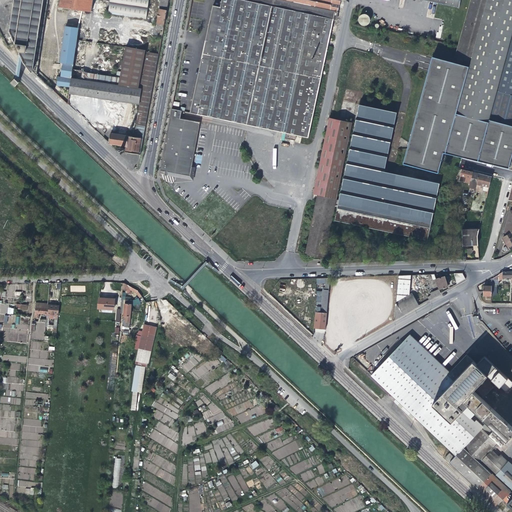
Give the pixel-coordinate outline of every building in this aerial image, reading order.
[(43,0),(14,0),(10,31),(21,55),(23,60),(24,62),(32,72),(32,71),(43,0)] [(48,0),(43,0),(32,71),(36,75),(48,0)] [(109,0),(108,14),(148,19),(150,0),(109,0)] [(222,0),(221,7),(214,6),(191,113),(241,124),(245,124),(246,125),(281,132),(279,138),(294,141),(296,135),(308,138),(335,11),(338,11),(340,0),(222,0)] [(465,66),(453,63),(439,111),(487,130),(480,161),(500,166),(509,168),(511,155),(511,0),(470,0),(457,47),(454,59),(466,62),(465,66)] [(164,25),(166,10),(158,9),(156,25),(164,25)] [(371,21),(371,19),(370,17),(369,15),(367,14),(365,14),(363,14),(362,15),(360,17),(359,18),(359,20),(360,22),(360,24),(362,25),(364,26),(366,26),(367,26),(369,24),(370,23),(371,21)] [(146,135),(156,51),(123,47),(122,56),(119,84),(72,79),(78,27),(64,26),(59,63),(62,63),(60,76),(57,76),(56,86),(69,87),(68,95),(139,103),(135,133),(146,135)] [(329,117),(352,122),(356,104),(359,104),(334,220),(425,240),(437,183),(385,172),(398,113),(362,105),(371,59),(343,53),(329,117)] [(461,158),(480,161),(487,130),(439,111),(453,63),(429,57),(403,164),(438,172),(443,152),(461,158)] [(182,111),(172,109),(160,171),(165,172),(165,175),(193,181),(195,174),(196,168),(192,167),(200,123),(180,119),(182,111)] [(313,194),(317,195),(336,199),(352,122),(329,117),(313,194)] [(139,159),(140,159),(143,138),(110,133),(109,143),(123,145),(123,149),(123,151),(125,151),(125,152),(135,154),(138,154),(138,158),(139,159)] [(460,180),(470,183),(473,172),(467,171),(462,169),(460,175),(461,175),(460,180)] [(475,187),(476,183),(478,173),(477,173),(473,172),(470,183),(469,186),(475,187)] [(484,175),(478,173),(476,183),(480,185),(480,187),(482,187),(482,190),(488,192),(491,176),(484,175)] [(324,258),(336,199),(317,195),(316,202),(311,225),(306,247),(304,254),(324,258)] [(511,210),(510,211),(504,233),(506,236),(503,238),(508,247),(511,244),(511,210)] [(298,245),(306,247),(311,225),(303,223),(298,245)] [(462,230),(463,245),(471,245),(478,244),(478,235),(479,229),(462,230)] [(502,278),(511,277),(511,271),(509,271),(502,272),(491,278),(491,281),(491,285),(495,285),(495,281),(499,280),(502,279),(502,278)] [(453,273),(456,283),(465,279),(462,273),(453,273)] [(398,275),(395,302),(406,296),(408,282),(409,275),(398,275)] [(435,278),(436,281),(438,289),(447,285),(445,279),(444,275),(435,278)] [(320,311),(320,312),(326,312),(330,277),(326,277),(325,290),(322,289),(320,311)] [(139,298),(142,297),(137,291),(124,284),(123,284),(122,290),(127,290),(126,293),(130,294),(131,291),(135,293),(139,298)] [(491,295),(491,285),(485,285),(483,285),(483,295),(491,295)] [(439,290),(427,294),(429,299),(441,295),(439,290)] [(102,291),(100,291),(99,302),(98,308),(113,309),(114,299),(107,299),(104,298),(105,293),(102,293),(102,291)] [(406,296),(395,302),(393,319),(409,310),(418,305),(415,299),(411,293),(406,296)] [(161,300),(175,313),(195,332),(201,337),(203,335),(166,300),(161,300)] [(46,314),(47,305),(47,304),(36,303),(35,308),(35,313),(46,314)] [(58,315),(59,306),(52,305),(47,305),(46,314),(46,318),(51,318),(52,314),(58,315)] [(325,328),(326,312),(320,312),(315,311),(313,327),(319,327),(325,328)] [(175,313),(172,317),(193,334),(195,332),(175,313)] [(1,314),(0,316),(0,321),(6,323),(8,316),(1,314)] [(169,320),(165,324),(174,332),(189,346),(197,338),(193,334),(172,317),(169,320)] [(132,390),(133,390),(138,391),(141,392),(145,366),(146,366),(147,362),(148,362),(157,325),(152,324),(144,323),(134,364),(136,364),(132,390)] [(170,336),(174,332),(165,324),(162,328),(170,336)] [(205,339),(206,337),(203,335),(201,337),(196,343),(199,345),(197,347),(204,353),(208,349),(212,345),(205,339)] [(447,375),(407,337),(371,375),(456,455),(481,428),(496,413),(481,399),(473,391),(474,389),(474,388),(477,386),(486,395),(494,387),(490,383),(493,380),(488,375),(476,364),(466,354),(447,375)] [(182,366),(188,372),(198,362),(193,356),(182,366)] [(484,356),(476,364),(488,375),(495,366),(484,356)] [(173,381),(176,377),(170,373),(167,376),(173,381)] [(151,382),(155,378),(151,374),(146,377),(151,382)] [(484,397),(486,395),(477,386),(474,388),(484,397)] [(152,406),(176,419),(179,415),(165,407),(168,402),(160,397),(157,402),(154,401),(152,406)] [(250,418),(256,417),(256,415),(263,414),(261,406),(247,409),(250,418)] [(170,427),(174,420),(156,410),(153,416),(170,427)] [(496,413),(481,428),(497,443),(511,428),(496,413)] [(493,448),(497,443),(481,428),(456,455),(449,462),(494,505),(502,497),(507,502),(511,496),(511,466),(502,457),(503,456),(501,454),(500,455),(493,448)] [(256,460),(249,465),(253,470),(259,465),(256,460)]
